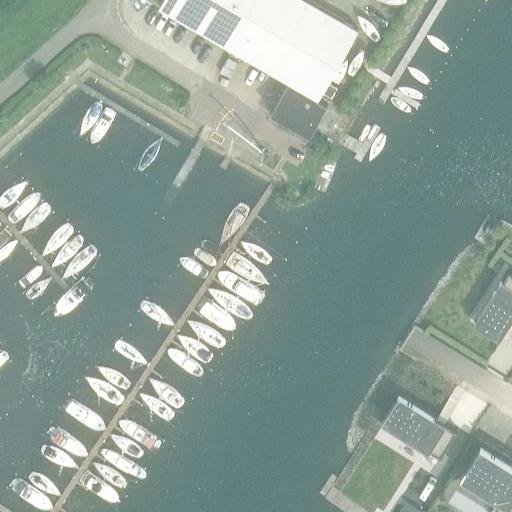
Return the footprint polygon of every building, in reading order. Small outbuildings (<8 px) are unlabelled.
[(327,104),(320,100),(360,30),(308,0),(163,0),(160,8),(288,81),(271,111),(311,133),(327,104)] [(476,321),(502,338),(511,322),(511,270),(509,269),(476,321)] [(385,420),(441,455),(457,429),(402,393),(385,420)] [(511,462),(483,445),(464,475),(511,505),(511,462)] [(422,511),(423,511),(405,500),(398,511),(422,511)]
